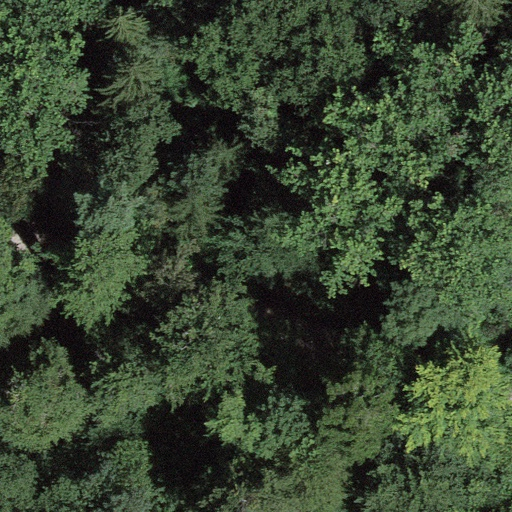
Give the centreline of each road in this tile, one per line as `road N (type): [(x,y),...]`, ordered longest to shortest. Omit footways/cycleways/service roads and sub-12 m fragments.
road 1 (track): [(0,240),(511,414)]
road 2 (track): [(228,319),(342,511)]
